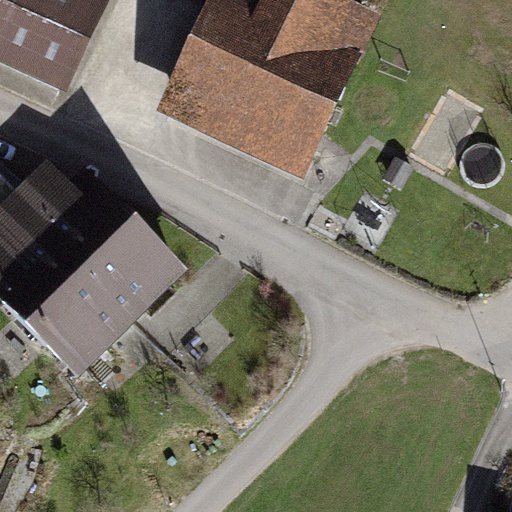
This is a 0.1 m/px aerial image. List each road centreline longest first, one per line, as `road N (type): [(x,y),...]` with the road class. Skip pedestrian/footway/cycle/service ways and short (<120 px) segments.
road 1 (unclassified): [(0,110),(211,206),(511,366)]
road 2 (track): [(198,511),(319,386),(386,302)]
